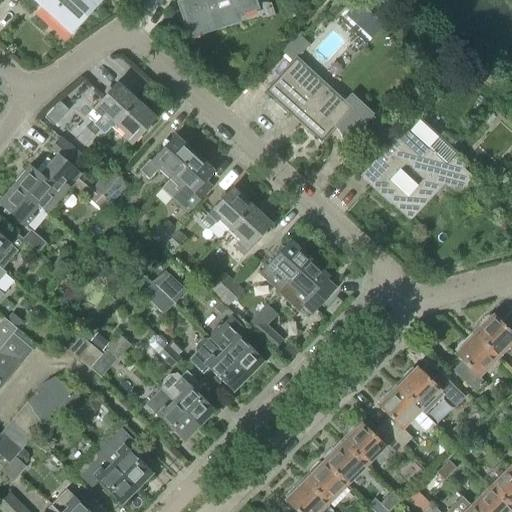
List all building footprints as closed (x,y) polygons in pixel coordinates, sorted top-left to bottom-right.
[(37,0),(70,31),(98,0),(37,0)] [(189,0),(180,3),(190,35),(238,19),(236,14),(254,8),(251,0),(189,0)] [(336,126),(339,129),(339,134),(344,139),(350,139),(355,134),(355,128),(370,111),(352,95),(344,104),(296,60),(268,92),(295,116),(297,115),(324,139),(336,126)] [(118,83),(88,116),(96,123),(94,125),(106,136),(138,100),(118,83)] [(157,118),(138,100),(116,125),(127,135),(124,138),(132,145),(157,118)] [(60,102),(45,118),(53,127),(68,110),(60,102)] [(464,164),(453,154),(445,162),(430,148),(439,139),(419,121),(395,148),(391,145),(362,177),(411,222),(444,185),(458,198),(474,179),(462,168),(464,164)] [(174,177),(195,153),(176,136),(152,163),(149,160),(139,171),(150,181),(162,167),(174,177)] [(61,138),(52,149),(59,155),(81,175),(91,164),(61,138)] [(215,170),(195,153),(174,177),(161,189),(172,200),(174,198),(190,212),(213,186),(206,180),(215,170)] [(40,175),(30,166),(14,184),(47,214),(74,183),(81,175),(59,155),(40,175)] [(93,185),(104,195),(120,178),(108,168),(93,185)] [(81,175),(74,183),(91,199),(87,203),(101,215),(113,203),(104,195),(93,185),(81,175)] [(120,178),(104,195),(113,203),(120,194),(128,185),(120,178)] [(47,214),(14,184),(0,201),(0,204),(26,226),(33,218),(30,215),(38,206),(47,214)] [(212,229),(220,220),(231,229),(253,206),(234,188),(204,222),(212,229)] [(253,206),(231,229),(243,240),(237,247),(246,255),(250,250),(249,249),(273,223),(253,206)] [(161,247),(176,230),(167,222),(152,239),(161,247)] [(170,255),(185,238),(176,230),(161,247),(170,255)] [(23,240),(41,255),(38,253),(46,244),(30,231),(23,240)] [(0,236),(0,267),(2,269),(17,251),(0,236)] [(291,241),(259,276),(277,293),(310,258),(291,241)] [(109,247),(99,257),(111,268),(120,258),(109,247)] [(335,290),(325,281),(330,276),(310,258),(277,293),(298,313),(305,306),(313,313),(335,290)] [(58,259),(53,266),(64,275),(69,268),(58,259)] [(58,281),(64,275),(53,266),(47,272),(58,281)] [(137,273),(128,284),(149,301),(158,291),(154,288),(137,273)] [(206,288),(218,299),(234,283),(225,275),(215,286),(211,282),(206,288)] [(168,276),(154,288),(158,291),(159,291),(174,305),(184,291),(168,276)] [(234,283),(218,299),(227,308),(242,291),(234,283)] [(492,314),(473,334),(497,358),(511,343),(511,310),(500,322),(492,314)] [(4,318),(16,329),(17,329),(22,323),(10,312),(4,318)] [(281,340),(256,316),(247,325),(273,350),(281,340)] [(251,335),(233,317),(224,326),(221,326),(218,327),(214,331),(213,334),(213,338),(211,339),(249,377),(265,361),(245,341),(251,335)] [(4,318),(3,319),(0,322),(0,347),(12,334),(13,334),(17,329),(16,329),(4,318)] [(71,329),(59,343),(68,351),(80,337),(71,329)] [(20,366),(33,351),(13,334),(12,334),(0,347),(0,356),(16,363),(20,366)] [(97,334),(90,342),(102,352),(109,344),(97,334)] [(479,395),(487,387),(477,377),(497,358),(473,334),(453,353),(462,362),(454,370),(479,395)] [(118,335),(112,342),(124,353),(130,346),(118,335)] [(148,341),(148,346),(172,369),(181,359),(178,356),(169,347),(158,336),(153,336),(148,341)] [(80,337),(68,351),(77,359),(89,345),(80,337)] [(249,377),(211,339),(210,341),(209,341),(206,341),(203,342),(199,346),(198,349),(197,353),(189,361),(204,375),(210,369),(233,393),(249,377)] [(169,347),(178,356),(184,350),(175,341),(169,347)] [(118,360),(124,353),(112,342),(105,350),(118,360)] [(102,356),(89,345),(77,359),(90,370),(102,356)] [(0,369),(8,372),(12,374),(16,363),(0,356),(0,369)] [(416,367),(397,386),(423,411),(440,393),(455,408),(465,398),(440,373),(431,382),(416,367)] [(161,390),(198,427),(214,411),(197,394),(203,388),(187,372),(181,378),(177,374),(175,376),(172,376),(169,377),(164,382),(163,385),(163,388),(161,390)] [(54,378),(43,383),(45,389),(56,410),(57,408),(62,403),(71,392),(54,378)] [(381,425),(403,447),(412,438),(403,430),(423,411),(397,386),(378,405),(389,417),(381,425)] [(56,410),(45,389),(36,393),(38,397),(48,419),(49,417),(56,410)] [(159,418),(183,442),(198,427),(161,390),(146,405),(159,418)] [(26,403),(29,408),(39,430),(48,419),(38,397),(26,403)] [(57,408),(56,410),(66,420),(72,412),(62,403),(57,408)] [(39,430),(29,408),(18,413),(21,417),(31,439),(39,430)] [(49,417),(60,427),(66,420),(56,410),(49,417)] [(23,449),(31,439),(21,417),(10,422),(13,427),(23,449)] [(403,447),(381,425),(372,434),(361,423),(342,442),(367,467),(386,447),(395,456),(403,447)] [(470,434),(460,424),(449,436),(458,446),(470,434)] [(2,432),(4,437),(14,459),(15,458),(23,449),(13,427),(2,432)] [(97,450),(136,489),(152,474),(128,450),(135,444),(119,429),(98,450),(97,450)] [(483,442),(476,435),(463,447),(471,454),(483,442)] [(0,439),(0,458),(7,465),(8,466),(14,459),(4,437),(0,439)] [(323,461),(348,486),(367,467),(342,442),(323,461)] [(136,489),(97,450),(75,472),(91,488),(97,482),(120,505),(136,489)] [(8,466),(19,475),(26,468),(15,458),(8,466)] [(304,480),(329,505),(348,486),(323,461),(304,480)] [(436,473),(444,481),(456,469),(449,462),(436,473)] [(19,475),(8,466),(7,465),(1,472),(13,482),(19,475)] [(511,509),(511,471),(508,467),(489,486),(511,509)] [(294,511),(321,511),(329,505),(304,480),(285,499),(296,511),(294,511)] [(511,511),(511,509),(489,486),(469,506),(475,511),(511,511)] [(57,499),(49,506),(55,511),(87,511),(72,498),(65,490),(57,499)] [(28,511),(9,493),(0,503),(0,511),(28,511)] [(387,511),(399,501),(391,493),(380,505),(386,511),(387,511)] [(437,511),(431,506),(424,511),(475,511),(469,506),(462,498),(447,511),(437,511)]
